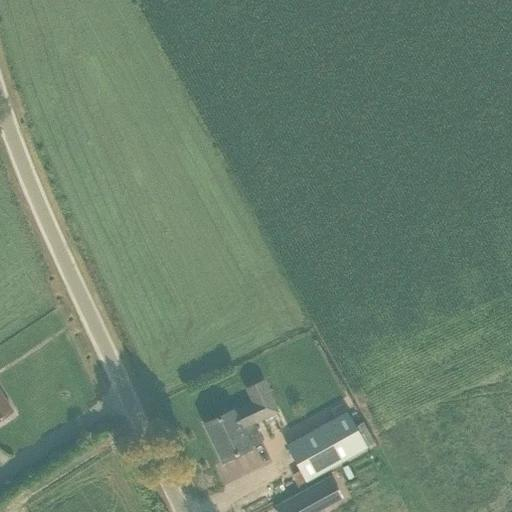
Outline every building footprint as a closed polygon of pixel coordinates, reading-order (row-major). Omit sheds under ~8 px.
[(231,412),(223,415),(205,424),(223,461),(249,449),(249,448),(263,442),(253,422),(275,411),(261,382),(246,389),(253,403),(232,413),(231,412)] [(0,418),(12,411),(0,393),(0,418)] [(346,413),(286,445),(306,480),(365,448),(346,413)] [(229,504),(234,511),(281,511),(301,499),(283,470),(229,504)] [(331,477),(316,485),(327,506),(342,498),(331,477)]
